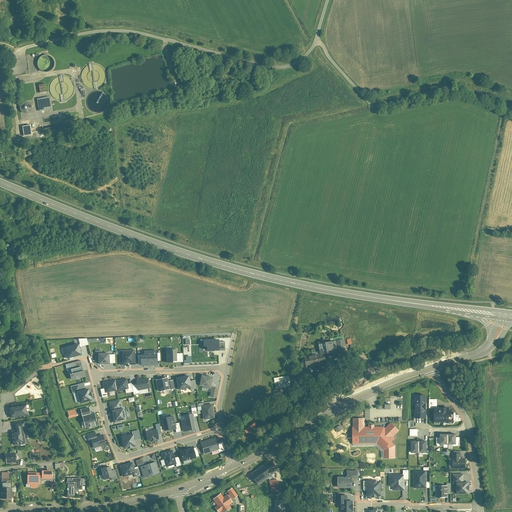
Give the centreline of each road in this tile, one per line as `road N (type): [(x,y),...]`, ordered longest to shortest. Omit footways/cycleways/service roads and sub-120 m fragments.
road 1 (primary): [(0,180),(154,242),(275,279),(508,314)]
road 2 (unclassified): [(328,0),(311,49),(287,67),(147,34),(88,32)]
road 3 (tertiary): [(235,463),(432,367)]
road 4 (residential): [(94,374),(118,455),(224,426)]
road 5 (tertiary): [(0,509),(107,506),(176,488)]
road 6 (unknown): [(224,426),(345,361),(367,362)]
road 7 (residential): [(227,367),(94,374)]
road 8 (residential): [(357,511),(360,503),(480,505)]
